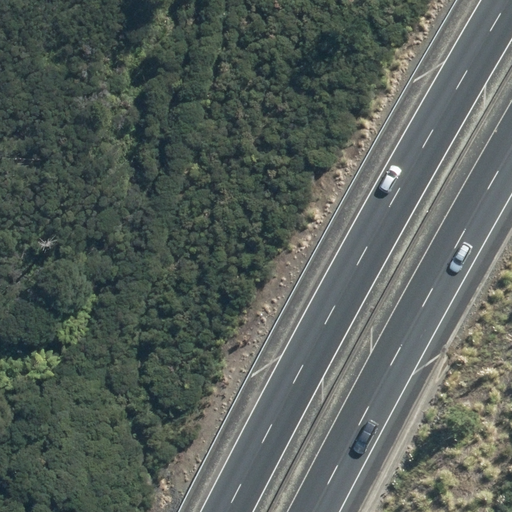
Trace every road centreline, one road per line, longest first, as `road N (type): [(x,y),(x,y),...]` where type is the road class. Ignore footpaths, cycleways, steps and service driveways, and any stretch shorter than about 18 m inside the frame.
road 1 (motorway): [(228,511),(330,313),(510,0)]
road 2 (motorway): [(511,146),(314,511)]
